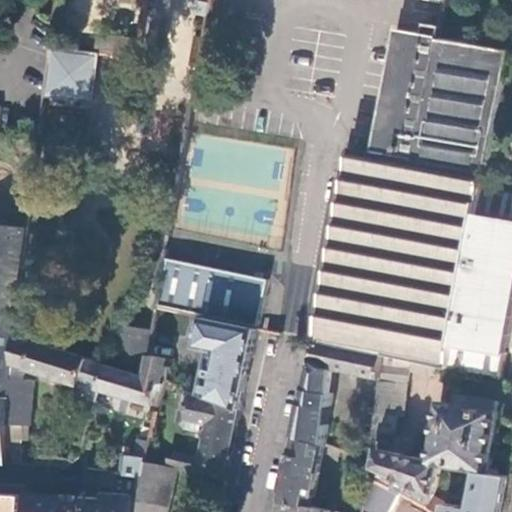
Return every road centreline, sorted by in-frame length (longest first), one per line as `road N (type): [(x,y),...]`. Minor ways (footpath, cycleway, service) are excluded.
road 1 (residential): [(255,511),(292,336)]
road 2 (unknown): [(302,279),(157,238)]
